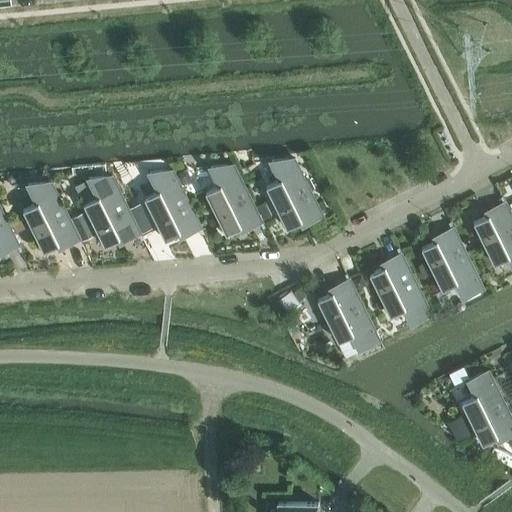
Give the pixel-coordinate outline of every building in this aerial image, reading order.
[(295,158),(272,161),(281,179),(266,187),(288,229),(308,219),(310,223),(322,218),(324,222),(326,222),(295,158)] [(234,164),(211,167),(220,185),(206,192),(227,235),(247,225),(249,229),(261,223),(263,228),(265,227),(234,164)] [(173,170),(150,173),(159,191),(145,198),(166,241),(186,231),(188,235),(200,229),(203,234),(205,233),(173,170)] [(112,176),(89,178),(99,197),(84,204),(105,247),(125,237),(127,241),(139,235),(142,240),(144,239),(141,233),(135,221),(112,176)] [(52,182),(29,184),(38,203),(23,210),(44,252),(65,243),(67,247),(79,241),(81,246),(83,245),(52,182)] [(509,258),(511,263),(511,214),(503,196),(501,197),(504,202),(491,208),(494,212),(474,222),(495,265),(509,258)] [(266,203),(257,207),(263,219),(271,214),(266,203)] [(0,205),(0,250),(4,248),(6,253),(18,247),(20,252),(22,251),(0,205)] [(84,213),(72,219),(82,240),(94,235),(84,213)] [(146,215),(135,221),(141,233),(152,227),(146,215)] [(22,217),(11,223),(15,232),(27,227),(22,217)] [(457,284),(464,298),(465,299),(484,289),(451,222),(449,223),(452,228),(440,234),(442,238),(422,248),(443,291),(457,284)] [(405,309),(412,324),(413,325),(432,315),(399,248),(397,249),(400,254),(388,260),(390,264),(370,274),(391,317),(405,309)] [(353,335),(360,350),(361,350),(380,341),(356,291),(351,281),(347,274),(345,275),(348,280),(336,286),(338,290),(318,300),(339,342),(353,335)] [(361,276),(351,281),(356,291),(362,287),(364,282),(361,276)] [(301,286),(293,292),(300,301),(308,295),(301,286)] [(292,290),(280,299),(289,311),(301,303),(300,301),(293,292),(292,290)] [(511,417),(489,370),(469,380),(476,395),(462,402),(483,445),(503,435),(505,439),(511,435),(511,417)] [(462,416),(449,422),(458,440),(471,433),(462,416)] [(318,511),(319,502),(279,502),(278,511),(318,511)]
